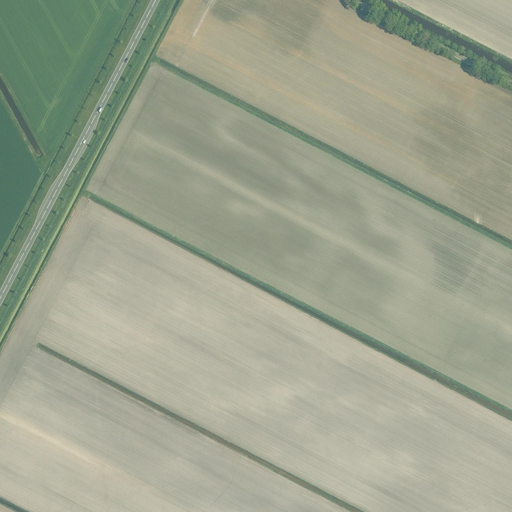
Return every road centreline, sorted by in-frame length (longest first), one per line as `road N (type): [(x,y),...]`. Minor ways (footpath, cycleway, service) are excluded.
road 1 (trunk): [(0,299),(158,0)]
road 2 (tertiary): [(511,81),(360,0)]
